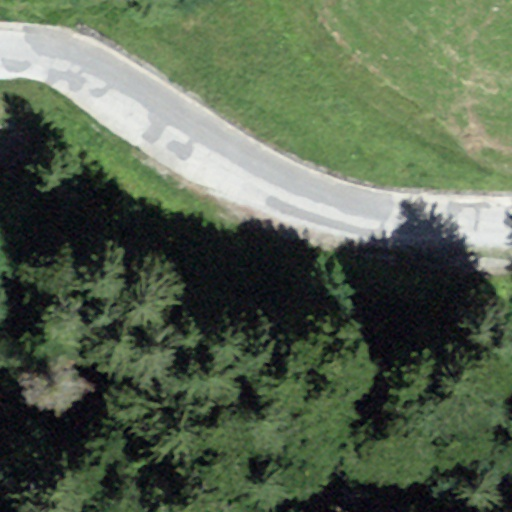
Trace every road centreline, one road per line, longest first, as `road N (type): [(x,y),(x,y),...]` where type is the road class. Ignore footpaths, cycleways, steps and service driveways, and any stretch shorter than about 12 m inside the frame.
road 1 (unclassified): [(511,225),(388,218),(320,197),(80,61),(0,53)]
road 2 (track): [(511,147),(382,105),(324,47),(300,0)]
